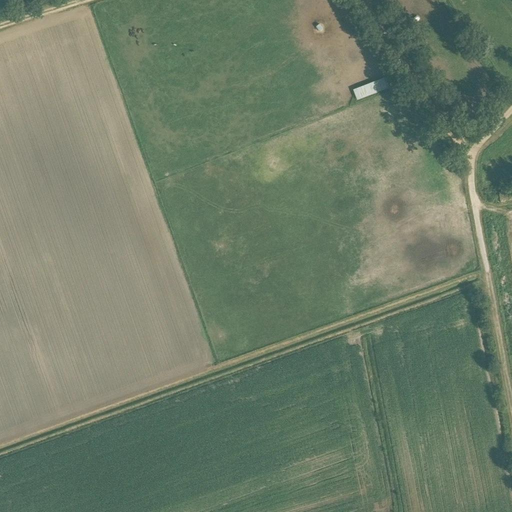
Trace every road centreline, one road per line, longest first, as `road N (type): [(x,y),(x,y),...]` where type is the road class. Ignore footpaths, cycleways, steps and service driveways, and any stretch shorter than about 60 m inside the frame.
road 1 (track): [(361,0),(447,135),(465,150)]
road 2 (track): [(511,390),(483,238)]
road 3 (unclassified): [(483,238),(465,150),(511,108)]
